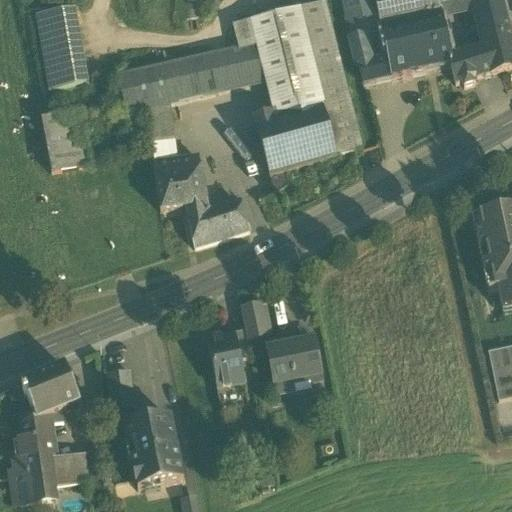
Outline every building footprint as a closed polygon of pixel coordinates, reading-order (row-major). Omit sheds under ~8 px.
[(175,0),(179,25),(206,21),(202,0),(175,0)] [(340,0),(345,20),(343,21),(354,69),(357,68),(362,87),(376,83),(371,64),(366,39),(381,36),(372,0),(340,0)] [(372,0),(381,36),(382,42),(413,35),(412,31),(442,24),(438,6),(438,5),(436,0),(372,0)] [(498,0),(454,0),(455,1),(458,0),(468,0),(477,32),(505,25),(498,0)] [(325,6),(298,13),(323,110),(338,162),(363,155),(361,151),(363,150),(325,6)] [(36,19),(50,96),(89,89),(75,12),(36,19)] [(251,25),(257,48),(268,86),(278,122),(323,110),(298,13),(251,25)] [(390,80),(448,67),(451,66),(451,65),(442,24),(412,31),(413,35),(382,42),(386,61),(390,80)] [(483,55),(451,65),(451,66),(448,67),(449,71),(450,70),(455,88),(459,87),(463,92),(474,88),(475,82),(511,70),(511,51),(505,25),(477,32),(483,55)] [(257,48),(143,74),(151,112),(170,108),(268,86),(257,48)] [(371,64),(376,83),(390,80),(386,61),(371,64)] [(143,114),(151,112),(143,74),(117,80),(125,118),(143,114)] [(175,165),(170,108),(151,112),(143,114),(151,159),(153,169),(175,165)] [(338,162),(323,110),(278,122),(275,122),(274,115),(254,121),(271,181),(276,197),(292,188),(288,176),(338,162)] [(41,122),(51,176),(88,170),(81,131),(79,116),(41,122)] [(186,212),(195,254),(223,245),(213,216),(205,218),(196,161),(175,165),(153,169),(151,169),(160,216),(161,216),(186,212)] [(213,216),(223,245),(250,236),(249,236),(239,209),(213,216)] [(511,214),(472,222),(482,270),(511,263),(511,214)] [(511,263),(482,270),(487,295),(497,293),(502,316),(503,315),(503,312),(511,310),(511,263)] [(240,313),(244,335),(246,345),(270,340),(263,309),(240,313)] [(250,363),(246,345),(244,335),(232,338),(232,341),(233,341),(238,365),(250,363)] [(207,346),(216,394),(243,389),(238,365),(233,341),(232,341),(207,346)] [(292,387),(295,398),(312,394),(310,388),(322,386),(314,346),(286,352),(285,347),(266,351),(274,391),(292,387)] [(511,350),(487,355),(498,405),(511,402),(511,350)] [(25,399),(35,423),(36,425),(58,416),(79,408),(64,371),(21,388),(24,395),(21,396),(23,400),(25,399)] [(105,379),(110,415),(134,412),(129,376),(105,379)] [(292,387),(274,391),(276,402),(295,398),(292,387)] [(62,427),(58,416),(36,425),(35,423),(22,428),(24,443),(19,444),(21,461),(16,462),(12,463),(14,476),(9,477),(14,510),(42,506),(40,494),(54,492),(50,462),(56,462),(51,428),(62,427)] [(124,432),(137,495),(183,485),(170,422),(153,426),(153,424),(139,427),(139,429),(124,432)] [(10,445),(12,463),(16,462),(21,461),(19,444),(10,445)] [(50,462),(54,492),(89,487),(105,484),(101,456),(85,458),(56,462),(50,462)] [(89,487),(91,503),(108,501),(105,484),(89,487)] [(40,494),(42,506),(56,504),(54,492),(40,494)] [(199,511),(196,500),(179,504),(180,511),(199,511)]
